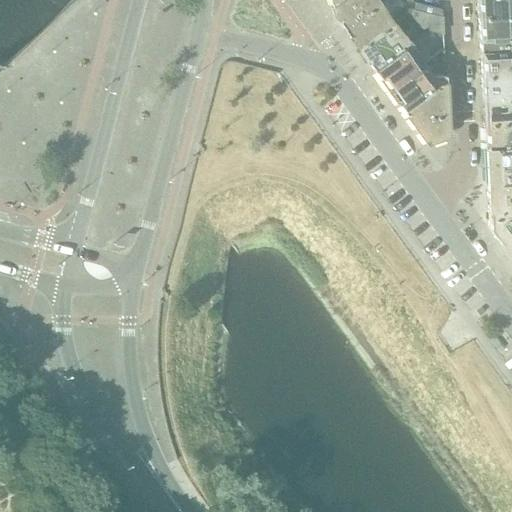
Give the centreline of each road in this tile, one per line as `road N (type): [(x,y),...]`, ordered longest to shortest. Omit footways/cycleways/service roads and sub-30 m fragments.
road 1 (residential): [(197,33),(323,69),(427,207)]
road 2 (secondary): [(137,0),(76,251)]
road 3 (secondary): [(134,281),(197,33)]
road 4 (secondary): [(66,291),(64,347),(73,378),(138,470),(161,485)]
road 5 (residential): [(455,0),(463,165),(453,188),(427,207)]
road 6 (secondary): [(161,485),(131,388),(134,281)]
road 7 (residential): [(427,207),(507,314)]
